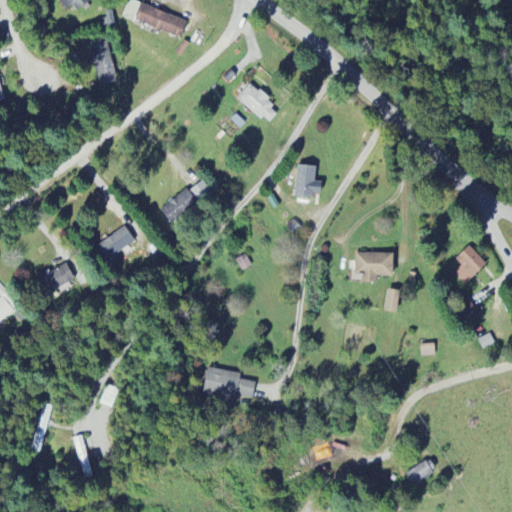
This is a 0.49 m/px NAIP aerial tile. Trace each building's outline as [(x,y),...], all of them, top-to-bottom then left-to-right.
[(66,12),(73,7),(77,12),(91,3),(88,0),(63,0),(60,2),(66,12)] [(134,23),(141,5),(130,0),(123,19),(134,23)] [(141,6),(135,23),(181,40),(187,22),(141,6)] [(99,87),(116,83),(107,39),(89,42),(99,87)] [(268,125),(280,112),(250,85),(238,98),(268,125)] [(294,197),(314,199),(314,193),(322,194),(322,184),(315,183),(316,167),(297,165),(294,197)] [(169,224),(214,200),(205,183),(160,207),(169,224)] [(107,262),(135,243),(125,228),(97,247),(107,262)] [(466,286),(487,265),(469,247),(456,261),(461,267),(454,275),(466,286)] [(393,278),(394,255),(355,254),(355,275),(362,275),(362,284),(376,284),(376,277),(393,278)] [(236,260),(242,272),(252,266),(246,255),(236,260)] [(39,278),(45,295),(75,283),(68,266),(39,278)] [(400,292),(388,290),(385,312),(397,314),(400,292)] [(421,358),(435,357),(434,345),(421,346),(421,358)] [(238,396),(253,399),(256,383),(241,380),(242,375),(209,369),(204,397),(236,404),(238,396)] [(43,455),(50,407),(41,405),(34,453),(43,455)] [(407,474),(415,488),(437,475),(428,461),(407,474)]
